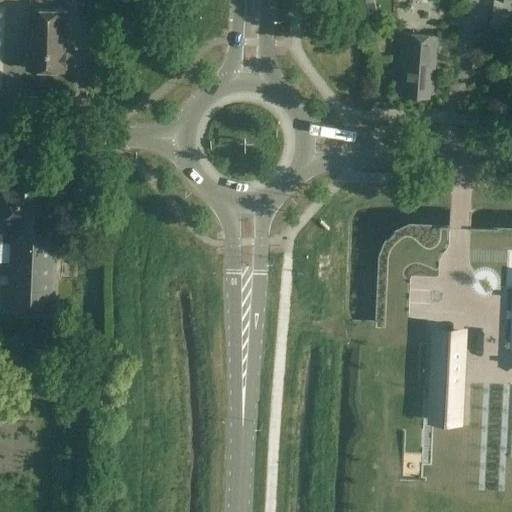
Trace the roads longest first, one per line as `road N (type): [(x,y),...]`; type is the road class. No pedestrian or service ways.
road 1 (tertiary): [(511,153),(305,146)]
road 2 (tertiary): [(0,133),(184,145)]
road 3 (secondary): [(243,363),(256,311),(261,201)]
road 4 (secondary): [(226,201),(243,363)]
road 5 (secondary): [(243,363),(235,511)]
